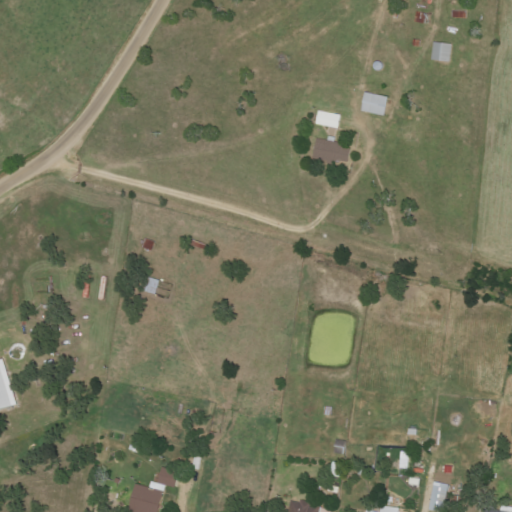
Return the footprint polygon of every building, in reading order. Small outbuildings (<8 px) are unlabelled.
[(449,63),(452,45),(433,42),(430,60),(449,63)] [(384,115),(388,96),(363,92),(360,110),(384,115)] [(315,124),(338,129),(341,115),(318,110),(315,124)] [(351,146),(316,139),(312,159),(347,165),(351,146)] [(160,280),(145,277),(142,291),(156,294),(160,280)] [(0,409),(17,405),(3,358),(0,359),(0,409)] [(136,484),(126,511),(157,511),(166,486),(173,489),(178,473),(160,467),(153,489),(136,484)] [(445,511),(447,484),(432,483),(430,511),(445,511)] [(332,511),(333,509),(290,501),(288,511),(332,511)]
